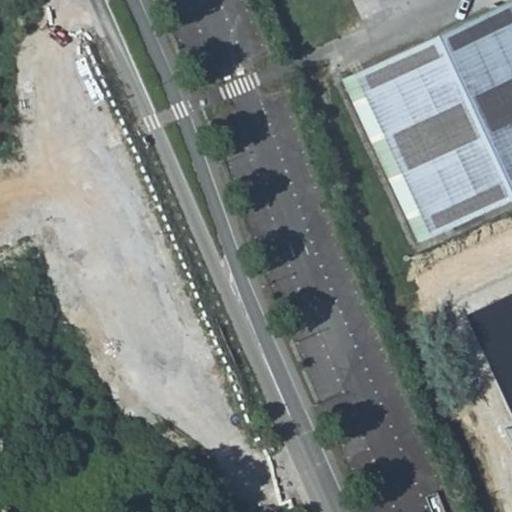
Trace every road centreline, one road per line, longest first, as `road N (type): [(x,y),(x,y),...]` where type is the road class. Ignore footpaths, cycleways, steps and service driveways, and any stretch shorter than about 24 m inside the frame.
road 1 (tertiary): [(96,0),(290,416)]
road 2 (tertiary): [(290,416),(185,109),(136,0)]
